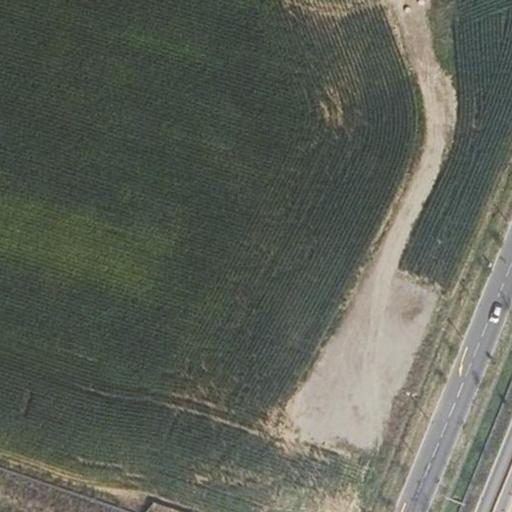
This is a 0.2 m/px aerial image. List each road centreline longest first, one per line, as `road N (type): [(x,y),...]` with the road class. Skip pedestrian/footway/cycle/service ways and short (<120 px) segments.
road 1 (track): [(321,427),(442,145),(445,82),(420,41),(414,0)]
road 2 (unclassified): [(511,259),(409,511)]
